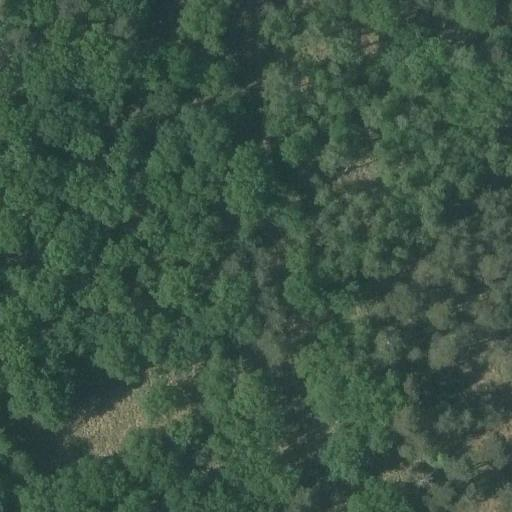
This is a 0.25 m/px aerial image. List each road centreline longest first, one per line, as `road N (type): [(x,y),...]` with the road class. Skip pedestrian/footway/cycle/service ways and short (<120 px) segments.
road 1 (track): [(352,300),(284,340),(257,127)]
road 2 (track): [(257,127),(352,300)]
road 3 (track): [(306,511),(284,340)]
road 4 (track): [(241,0),(257,127)]
